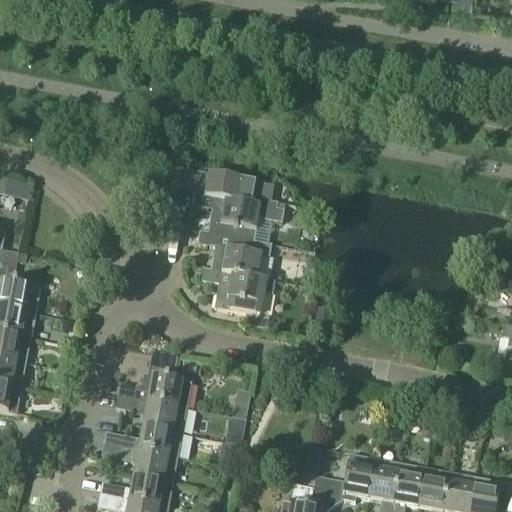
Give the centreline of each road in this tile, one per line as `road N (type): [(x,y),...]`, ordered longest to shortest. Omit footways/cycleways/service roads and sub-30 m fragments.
road 1 (secondary): [(511,95),(16,0)]
road 2 (residential): [(146,294),(194,337),(511,400)]
road 3 (residential): [(0,162),(43,171),(89,201),(146,294)]
road 4 (residential): [(78,455),(98,337),(146,294)]
